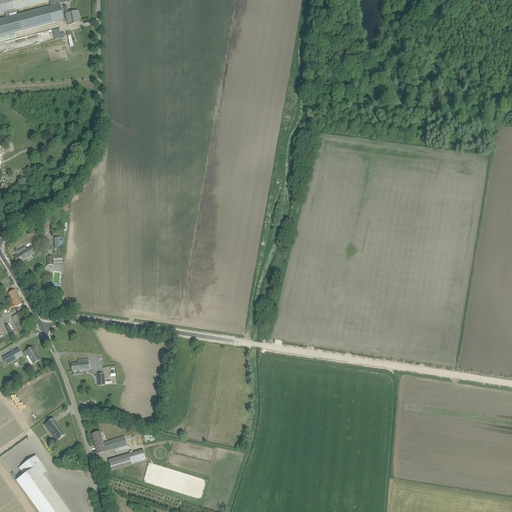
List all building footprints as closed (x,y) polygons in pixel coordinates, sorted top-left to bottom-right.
[(6,18),(0,19),(0,36),(55,23),(53,15),(53,12),(61,10),(60,4),(66,2),(68,2),(67,0),(55,0),(49,1),(51,6),(17,15),(6,18)] [(0,0),(0,14),(38,4),(49,1),(55,0),(0,0)] [(78,11),(74,12),(66,14),(69,25),(75,24),(80,22),(79,18),(80,18),(78,11)] [(76,46),(76,40),(72,40),(71,35),(68,36),(70,47),(76,46)] [(18,240),(21,244),(29,239),(26,235),(18,240)] [(60,238),(54,238),(55,249),(63,248),(63,241),(61,241),(60,238)] [(26,250),(25,247),(17,251),(19,254),(14,257),(17,263),(35,252),(32,246),(26,250)] [(10,311),(18,307),(22,304),(15,290),(8,293),(13,302),(9,303),(11,306),(8,307),(10,311)] [(50,306),(54,304),(51,297),(45,300),(46,303),(48,302),(50,306)] [(16,315),(12,317),(17,326),(23,323),(18,312),(15,314),(16,315)] [(28,333),(23,323),(17,326),(22,336),(28,333)] [(26,357),(28,355),(33,364),(40,360),(33,347),(24,352),(26,357)] [(7,365),(18,358),(23,356),(19,349),(14,351),(3,358),(7,365)] [(89,362),(88,359),(78,360),(78,364),(71,364),(72,371),(89,369),(89,362)] [(97,375),(98,387),(105,386),(105,384),(112,384),(112,381),(105,382),(104,374),(97,375)] [(54,435),(58,440),(65,435),(53,419),(44,425),(52,436),(54,435)] [(100,432),(97,433),(92,435),(98,454),(103,453),(127,445),(124,436),(104,443),(100,432)] [(38,511),(69,511),(43,475),(47,472),(36,456),(21,466),(27,474),(16,481),(38,511)] [(112,471),(120,468),(118,458),(109,461),(112,471)]
